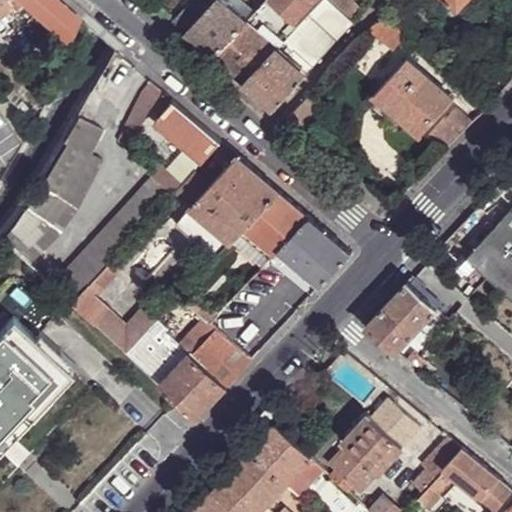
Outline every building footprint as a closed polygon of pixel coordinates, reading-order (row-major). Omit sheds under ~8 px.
[(51,24),(70,41),(81,18),(60,0),(26,0),(37,10),(51,24)] [(193,0),(174,20),(187,31),(206,10),(215,0),(193,0)] [(187,31),(214,53),(247,19),(224,0),(215,0),(206,10),(187,31)] [(224,0),(247,19),(255,9),(244,0),(224,0)] [(277,45),(299,21),(274,0),(263,0),(255,9),(247,19),(277,45)] [(274,0),(299,21),(319,0),(274,0)] [(308,72),(355,21),(332,0),(319,0),(299,21),(277,45),(308,72)] [(332,0),(355,21),(363,13),(348,0),(332,0)] [(450,0),(460,8),(466,0),(450,0)] [(51,24),(37,10),(29,20),(42,33),(51,24)] [(396,44),(407,32),(385,13),(373,25),(396,44)] [(214,53),(245,80),(277,45),(247,19),(214,53)] [(276,106),(308,72),(277,45),(245,80),(276,106)] [(391,109),(425,71),(420,67),(409,56),(374,94),(380,100),(391,109)] [(455,98),(425,71),(391,109),(421,136),(455,98)] [(169,94),(153,79),(144,89),(126,126),(136,131),(169,94)] [(38,97),(45,91),(38,83),(31,89),(38,97)] [(8,94),(24,111),(31,105),(15,87),(8,94)] [(287,116),(302,129),(325,105),(311,92),(287,116)] [(222,140),(175,99),(155,121),(187,148),(201,162),(203,159),(205,160),(222,140)] [(386,115),(391,109),(380,100),(375,105),(386,115)] [(438,129),(453,144),(473,122),(458,108),(438,129)] [(87,126),(55,189),(79,202),(103,160),(90,153),(101,133),(87,126)] [(201,162),(187,148),(166,169),(181,183),(201,162)] [(246,225),(281,189),(240,154),(211,184),(190,205),(214,225),(232,241),(236,236),(246,225)] [(52,277),(72,296),(70,299),(73,302),(86,289),(110,262),(113,258),(110,256),(170,193),(171,194),(181,183),(166,169),(161,164),(52,277)] [(176,192),(190,205),(211,184),(197,170),(176,192)] [(312,216),(281,189),(246,225),(278,252),(282,248),(312,216)] [(56,196),(42,217),(61,230),(75,208),(56,196)] [(511,294),(511,208),(469,256),(511,294)] [(354,252),(312,216),(282,248),(324,283),(354,252)] [(41,217),(13,246),(30,262),(58,233),(41,217)] [(199,241),(217,257),(232,241),(214,225),(199,241)] [(278,252),(246,225),(236,236),(258,255),(254,260),(262,268),(270,260),(278,252)] [(110,262),(86,289),(96,298),(120,271),(110,262)] [(414,284),(409,280),(390,300),(365,326),(397,351),(439,307),(414,284)] [(156,322),(158,319),(145,306),(126,326),(96,298),(86,289),(73,302),(111,338),(114,340),(127,352),(156,322)] [(228,337),(217,328),(211,323),(206,318),(182,344),(191,352),(228,385),(253,358),(228,337)] [(12,322),(0,336),(0,450),(8,457),(19,444),(10,436),(46,390),(42,387),(62,362),(36,341),(12,322)] [(127,352),(153,376),(181,345),(156,322),(127,352)] [(46,390),(10,436),(19,444),(80,368),(40,336),(36,341),(62,362),(42,387),(46,390)] [(153,376),(162,384),(191,352),(182,344),(181,345),(153,376)] [(407,360),(418,369),(427,359),(416,349),(407,360)] [(198,418),(228,385),(191,352),(162,384),(198,418)] [(390,395),(373,414),(403,443),(421,424),(390,395)] [(343,438),(346,441),(377,471),(403,443),(373,414),(369,410),(343,438)] [(267,430),(250,448),(287,481),(298,491),(319,470),(332,482),(337,477),(332,471),(275,422),(267,430)] [(434,477),(462,447),(447,433),(420,463),(426,468),(434,477)] [(330,460),(336,467),(354,482),(361,488),(377,471),(346,441),(330,460)] [(500,475),(464,445),(462,447),(434,477),(424,487),(416,497),(437,510),(449,497),(456,503),(458,500),(465,506),(464,510),(462,511),(485,511),(492,505),(482,497),(500,475)] [(241,458),(230,469),(267,503),(287,481),(250,448),(241,458)] [(0,467),(8,457),(0,450),(0,467)] [(336,467),(332,471),(337,477),(348,487),(354,482),(336,467)] [(424,487),(434,477),(426,468),(416,479),(424,487)] [(223,477),(213,488),(240,511),(258,511),(267,503),(230,469),(223,477)] [(511,489),(511,484),(500,475),(482,497),(492,505),(496,509),(511,489)] [(204,498),(190,511),(240,511),(213,488),(204,498)] [(370,506),(375,511),(401,511),(403,510),(384,493),(370,506)] [(275,511),(267,503),(258,511),(275,511)]
